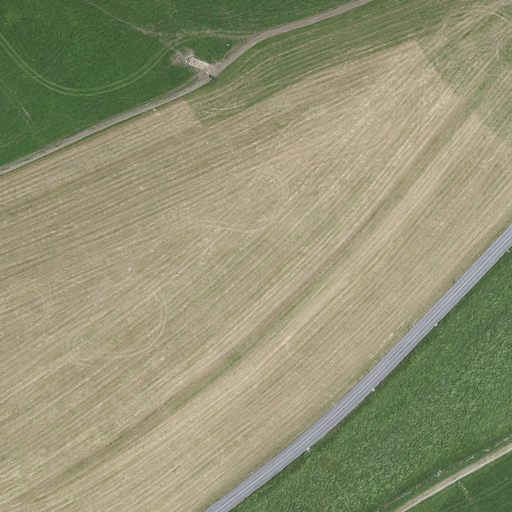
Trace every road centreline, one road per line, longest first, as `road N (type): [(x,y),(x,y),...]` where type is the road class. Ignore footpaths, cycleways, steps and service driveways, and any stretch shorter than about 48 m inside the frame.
road 1 (track): [(0,173),(192,88),(267,35),(371,0)]
road 2 (secondary): [(215,511),(321,428),(511,236)]
road 3 (track): [(511,446),(399,511)]
